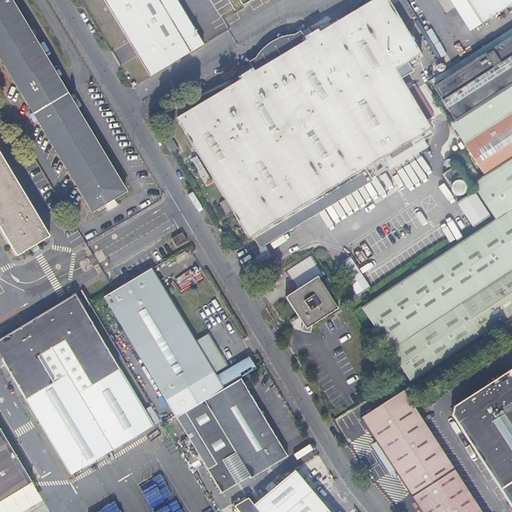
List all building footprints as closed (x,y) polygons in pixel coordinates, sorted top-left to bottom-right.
[(0,0),(0,55),(93,208),(125,189),(9,0),(0,0)] [(83,0),(132,81),(130,83),(133,89),(204,47),(176,0),(83,0)] [(397,71),(424,55),(392,0),(377,0),(322,33),(320,29),(307,37),(309,40),(258,71),(255,68),(242,75),(244,79),(179,117),(243,228),(250,241),(433,131),(412,96),(397,71)] [(210,0),(221,17),(250,0),(210,0)] [(511,0),(463,0),(483,30),(511,11),(511,0)] [(506,215),(360,311),(410,387),(511,318),(511,29),(446,72),(426,85),(466,150),(506,215)] [(0,154),(0,220),(15,245),(44,227),(0,154)] [(459,201),(473,226),(491,217),(477,192),(459,201)] [(475,225),(478,231),(498,219),(488,204),(486,205),(492,215),(475,225)] [(178,250),(185,245),(180,236),(173,241),(178,250)] [(360,296),(373,287),(352,256),(339,265),(360,296)] [(196,345),(153,271),(105,299),(175,419),(223,391),(222,390),(215,378),(213,375),(226,367),(208,338),(196,345)] [(336,311),(316,280),(285,300),(301,326),(299,334),(307,336),(310,327),(336,311)] [(0,358),(73,478),(160,428),(152,414),(147,418),(69,289),(0,330),(0,358)] [(215,378),(222,390),(254,371),(247,359),(215,378)] [(510,511),(511,511),(511,376),(508,370),(450,407),(448,417),(510,511)] [(284,460),(238,382),(223,391),(175,419),(173,420),(217,495),(245,477),(248,482),(284,460)] [(477,511),(409,405),(400,391),(358,418),(418,511),(477,511)] [(0,500),(28,485),(0,436),(0,500)] [(150,473),(137,480),(156,511),(183,511),(178,502),(173,505),(168,496),(167,497),(158,484),(164,480),(161,474),(153,479),(150,473)] [(324,511),(292,475),(250,509),(252,511),(324,511)] [(252,511),(250,509),(244,502),(230,510),(232,511),(252,511)]
